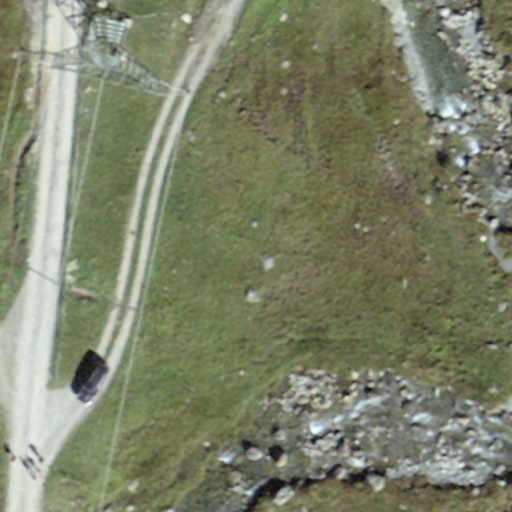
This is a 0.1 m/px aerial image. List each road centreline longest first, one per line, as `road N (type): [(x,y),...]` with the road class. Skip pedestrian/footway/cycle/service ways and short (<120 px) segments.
road 1 (track): [(29,511),(79,44),(77,0)]
road 2 (track): [(42,425),(95,386),(154,230),(176,93),(223,0)]
